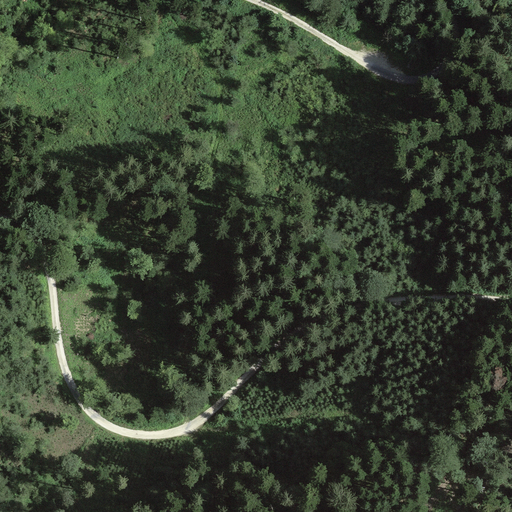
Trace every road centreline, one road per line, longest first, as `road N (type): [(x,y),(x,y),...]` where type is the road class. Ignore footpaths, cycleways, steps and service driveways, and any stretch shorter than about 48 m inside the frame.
road 1 (track): [(0,217),(30,232),(45,252),(69,381),(85,407),(129,433),(193,423),(291,332),(328,314),(369,304),(511,306)]
road 2 (track): [(442,0),(454,27),(450,55),(441,70),(405,80),(252,0)]
